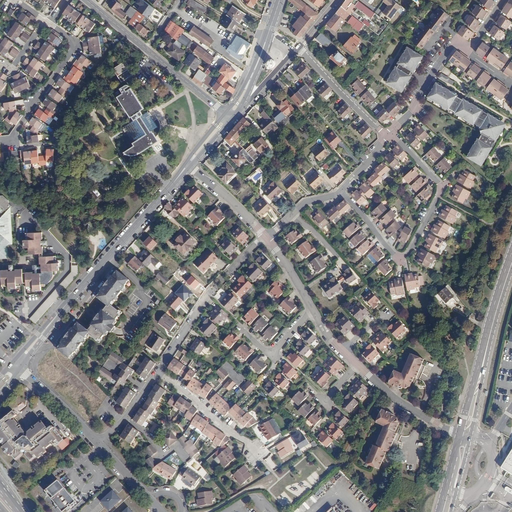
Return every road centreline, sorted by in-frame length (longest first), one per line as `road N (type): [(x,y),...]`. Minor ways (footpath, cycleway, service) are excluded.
road 1 (tertiary): [(187,165),(15,366)]
road 2 (residential): [(341,192),(395,257),(405,255),(441,185),(386,136)]
road 3 (residential): [(12,137),(72,48),(49,21)]
road 4 (residential): [(386,136),(413,109),(452,43),(465,51)]
road 5 (residential): [(155,373),(255,453)]
road 6 (residential): [(298,47),(386,136)]
road 7 (residential): [(357,367),(458,434)]
